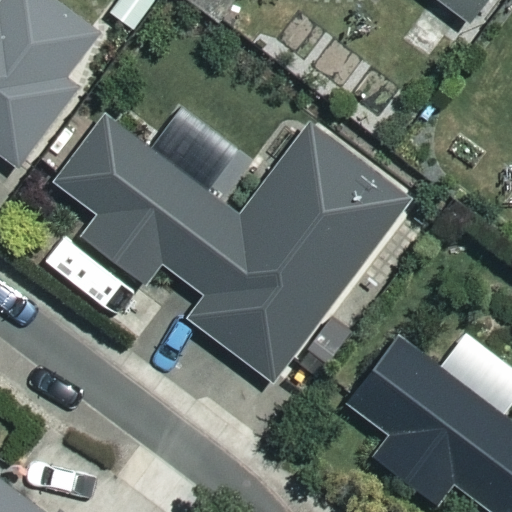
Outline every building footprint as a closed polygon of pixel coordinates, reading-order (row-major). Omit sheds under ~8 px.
[(18,0),(8,14),(0,8),(0,153),(23,171),(75,102),(68,96),(113,37),(65,0),(18,0)] [(188,0),(225,27),(245,0),(188,0)] [(440,0),(479,29),(500,0),(440,0)] [(249,221),(112,120),(62,189),(105,220),(90,241),(154,287),(168,268),(213,301),(196,323),(281,385),(412,205),(313,133),(249,221)] [(511,511),(511,423),(407,343),(354,412),(397,445),(384,461),(443,507),(457,488),(488,511),(511,511)] [(43,511),(0,479),(0,511),(43,511)]
